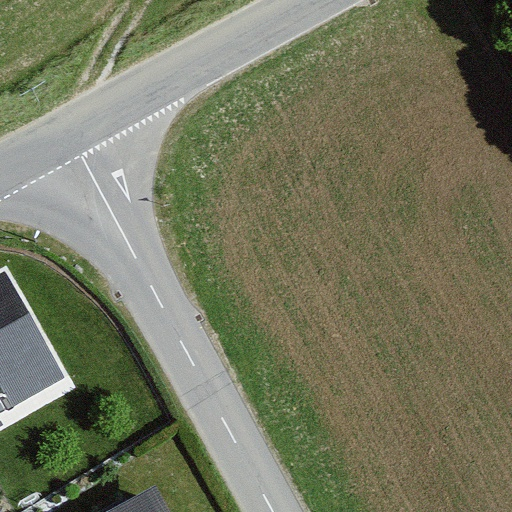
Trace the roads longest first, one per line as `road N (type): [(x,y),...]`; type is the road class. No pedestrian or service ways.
road 1 (tertiary): [(266,511),(68,132)]
road 2 (residential): [(314,0),(68,132)]
